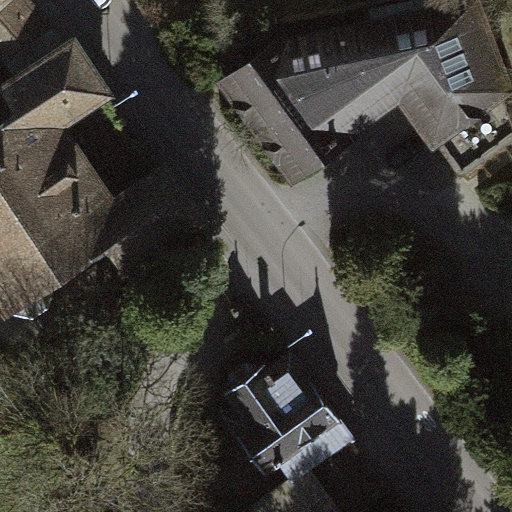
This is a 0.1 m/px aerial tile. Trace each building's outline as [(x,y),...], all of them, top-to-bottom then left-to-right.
[(55,29),(30,0),(0,0),(0,65),(9,60),(55,29)] [(466,0),(282,39),(225,80),(291,170),(400,94),(461,173),(511,134),(511,113),(470,0),(466,0)] [(20,110),(0,123),(0,294),(10,308),(30,312),(49,300),(49,281),(111,239),(124,259),(150,242),(154,248),(172,236),(168,229),(191,213),(161,169),(96,213),(40,130),(97,91),(55,29),(9,60),(20,77),(5,88),(20,110)] [(228,382),(223,386),(248,421),(234,431),(265,473),(299,449),(310,465),(353,434),(290,347),(265,365),(261,358),(256,362),(242,360),(228,382)] [(344,511),(310,465),(252,507),(255,511),(344,511)]
